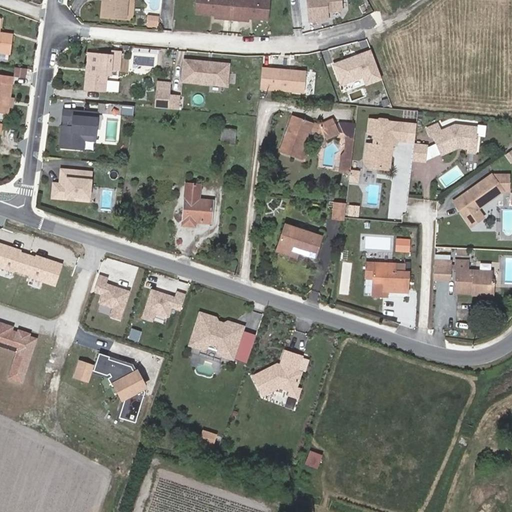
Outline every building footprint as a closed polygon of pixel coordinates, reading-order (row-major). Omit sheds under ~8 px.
[(101,0),(100,21),(121,23),(123,0),(101,0)] [(204,0),(194,0),(193,20),(204,21),(204,20),(212,20),(211,22),(220,23),(220,25),(237,27),(237,24),(246,25),(247,23),(254,24),(254,26),(265,27),(267,6),(204,0)] [(340,0),(319,0),(306,1),(308,28),(327,27),(327,19),(342,18),(340,0)] [(0,64),(8,65),(10,40),(0,38),(0,64)] [(373,48),(333,62),(340,84),(363,77),(365,85),(383,79),(373,48)] [(89,69),(84,69),(83,95),(102,96),(104,80),(107,81),(108,74),(116,75),(117,58),(109,57),(108,61),(90,60),(89,69)] [(262,65),(260,88),(305,92),(307,69),(262,65)] [(15,75),(26,76),(26,67),(16,66),(15,75)] [(200,69),(178,68),(176,88),(220,92),(222,71),(205,70),(205,72),(200,72),(200,69)] [(163,98),(164,90),(151,88),(150,97),(163,98)] [(150,97),(147,113),(161,114),(162,102),(163,98),(150,97)] [(171,103),(162,102),(161,114),(169,115),(171,103)] [(121,112),(120,121),(129,122),(129,112),(121,112)] [(57,128),(64,128),(64,134),(57,134),(55,156),(78,157),(79,147),(89,147),(91,120),(58,118),(57,128)] [(292,123),(278,158),(301,167),(305,159),(300,157),(307,138),(323,138),(325,144),(338,138),(332,124),(319,130),(310,131),(292,123)] [(478,134),(485,135),(486,125),(479,124),(478,134)] [(106,129),(97,128),(97,140),(116,141),(117,126),(106,126),(106,129)] [(369,163),(362,162),(362,167),(366,174),(378,175),(382,175),(385,172),(387,169),(389,152),(393,152),(393,148),(401,148),(403,131),(395,130),(395,132),(386,131),(384,128),(383,126),(381,126),(378,126),(376,128),(366,127),(365,140),(372,141),(371,152),(369,163)] [(430,142),(437,160),(454,153),(471,156),(474,135),(451,131),(437,136),(435,131),(424,135),(427,143),(430,142)] [(211,147),(230,148),(232,134),(216,132),(216,139),(212,138),(211,147)] [(347,161),(348,145),(339,144),(337,160),(347,161)] [(424,152),(422,168),(437,160),(432,148),(424,152)] [(369,163),(371,152),(364,151),(362,162),(369,163)] [(411,151),(409,167),(422,168),(424,152),(411,151)] [(347,161),(337,160),(335,176),(345,178),(347,161)] [(87,180),(57,177),(56,186),(59,186),(58,192),(56,192),(49,191),(48,206),(62,207),(62,204),(84,206),(87,180)] [(497,197),(487,183),(449,210),(466,233),(478,224),(472,215),(497,197)] [(487,183),(497,197),(505,198),(505,186),(487,183)] [(183,190),(180,232),(190,232),(191,227),(207,229),(209,209),(197,208),(198,192),(183,190)] [(341,212),(330,211),(328,226),(339,228),(341,212)] [(316,244),(282,233),(275,253),(295,259),(310,264),(316,244)] [(390,246),(390,258),(401,259),(401,246),(390,246)] [(295,259),(276,253),(274,259),(293,265),(295,259)] [(448,266),(431,266),(430,283),(448,284),(448,266)] [(467,267),(451,267),(451,277),(457,277),(456,297),(492,298),(493,286),(491,286),(491,278),(467,277),(467,267)] [(399,270),(363,268),(362,283),(369,284),(368,300),(378,301),(378,296),(403,298),(404,278),(398,278),(399,270)] [(122,320),(132,289),(107,281),(109,276),(99,273),(93,290),(102,293),(99,303),(112,307),(109,315),(122,320)] [(177,289),(176,295),(151,287),(142,316),(167,324),(172,307),(182,310),(187,293),(177,289)] [(228,327),(229,326),(224,324),(218,327),(211,325),(210,320),(205,319),(204,322),(194,319),(185,347),(196,351),(197,347),(205,350),(205,352),(210,354),(211,352),(219,356),(218,358),(227,361),(237,332),(235,331),(227,329),(228,327)] [(4,380),(16,384),(30,341),(23,339),(24,336),(13,333),(12,335),(5,333),(7,329),(0,327),(0,342),(2,343),(0,348),(0,349),(12,353),(4,380)] [(237,332),(227,361),(239,365),(249,336),(237,332)] [(250,378),(258,396),(276,389),(286,393),(285,396),(294,399),(296,391),(291,389),(296,374),(293,372),(296,359),(280,354),(275,367),(272,366),(250,378)] [(97,356),(90,373),(106,379),(110,377),(111,380),(107,382),(111,390),(116,388),(120,400),(113,421),(130,427),(140,396),(128,369),(106,362),(107,359),(97,356)] [(76,363),(71,379),(84,384),(90,368),(76,363)] [(193,446),(204,450),(207,440),(196,436),(193,446)] [(318,468),(323,454),(311,449),(305,463),(318,468)]
